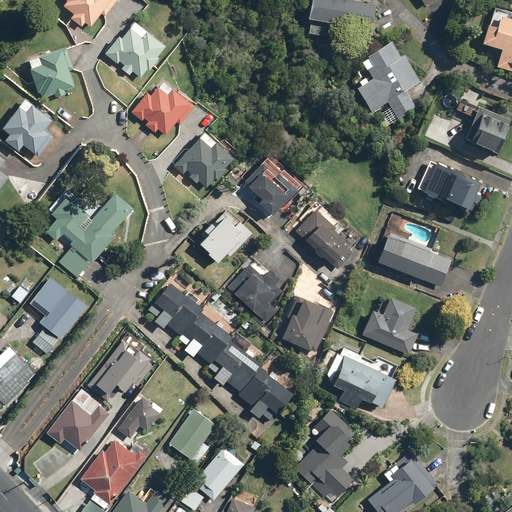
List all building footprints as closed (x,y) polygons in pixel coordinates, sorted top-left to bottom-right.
[(106,16),(117,0),(64,0),(60,5),(72,14),(69,18),(81,27),(84,23),(90,27),(101,12),(106,16)] [(376,3),(357,0),(309,0),(306,19),(310,20),(308,35),(328,38),(330,24),(371,31),(376,3)] [(487,25),(480,44),(500,50),(494,67),(511,72),(511,19),(499,15),(495,27),(487,25)] [(117,36),(104,54),(122,68),(121,69),(129,75),(132,72),(140,78),(146,70),(148,71),(158,59),(156,57),(164,47),(133,22),(120,38),(117,36)] [(400,58),(390,41),(360,59),(372,79),(356,89),(370,112),(386,102),(397,119),(416,108),(405,91),(420,82),(404,56),(400,58)] [(66,46),(26,60),(40,99),(54,94),(55,97),(65,94),(64,91),(75,87),(69,71),(74,70),(66,46)] [(146,92),(131,113),(145,124),(144,125),(154,133),(157,129),(165,135),(175,122),(178,124),(193,106),(160,81),(150,95),(146,92)] [(476,106),(459,99),(453,116),(470,122),(476,106)] [(8,134),(2,141),(17,152),(22,146),(38,158),(53,137),(44,130),(51,120),(23,100),(1,129),(8,134)] [(511,120),(478,107),(464,139),(497,153),(511,120)] [(203,132),(173,166),(182,174),(186,170),(191,174),(188,177),(195,184),(198,181),(206,188),(213,180),(214,181),(224,170),(223,169),(233,158),(203,132)] [(272,216),(300,185),(267,155),(242,183),(260,200),(257,203),(272,216)] [(0,188),(9,177),(0,170),(0,165),(4,160),(0,156),(0,188)] [(480,183),(429,160),(415,190),(467,213),(480,183)] [(59,262),(79,279),(115,235),(111,232),(132,208),(113,192),(91,218),(65,196),(50,215),(55,219),(44,232),(56,242),(60,236),(73,246),(59,262)] [(229,257),(251,233),(239,223),(241,221),(227,208),(211,225),(209,223),(199,234),(202,237),(197,243),(207,253),(206,254),(216,264),(225,253),(229,257)] [(315,209),(294,231),(336,270),(353,253),(343,244),(345,241),(333,230),(335,228),(315,209)] [(387,232),(375,263),(440,287),(450,260),(429,252),(430,248),(387,232)] [(248,265),(227,288),(265,323),(277,310),(270,303),(281,291),(274,284),(278,279),(268,269),(261,277),(248,265)] [(202,308),(168,282),(146,310),(156,317),(153,321),(162,328),(165,325),(178,335),(176,338),(186,346),(183,350),(193,357),(195,354),(209,364),(207,368),(215,374),(212,378),(222,385),(225,381),(239,392),(236,396),(251,408),(248,411),(258,419),(262,414),(271,422),(292,395),(258,369),(261,365),(229,341),(232,337),(199,312),(202,308)] [(47,356),(82,309),(73,302),(75,298),(63,289),(55,300),(41,289),(25,311),(39,321),(37,323),(44,327),(31,344),(47,356)] [(278,338),(315,353),(333,309),(296,294),(278,338)] [(371,310),(360,335),(408,355),(417,334),(406,329),(415,307),(389,296),(381,314),(371,310)] [(122,339),(85,386),(107,403),(118,389),(123,393),(130,383),(136,387),(154,364),(122,339)] [(0,409),(36,375),(8,346),(0,354),(0,409)] [(361,355),(342,347),(338,355),(341,357),(328,384),(342,391),(337,401),(356,409),(361,399),(381,408),(395,378),(358,361),(361,355)] [(80,388),(45,433),(60,444),(63,439),(80,452),(111,411),(80,388)] [(140,397),(117,429),(129,438),(138,426),(147,432),(161,412),(140,397)] [(192,408),(167,443),(190,459),(193,455),(199,459),(208,446),(202,442),(215,424),(192,408)] [(355,433),(329,409),(313,427),(318,431),(310,441),(315,446),(293,470),(324,498),(330,491),(337,497),(353,479),(341,468),(348,461),(338,452),(355,433)] [(88,497),(107,510),(146,457),(137,450),(133,455),(113,440),(104,452),(101,449),(79,480),(93,491),(88,497)] [(191,484),(212,501),(243,464),(222,446),(191,484)] [(438,485),(411,451),(381,474),(389,483),(367,500),(376,511),(397,511),(410,502),(413,505),(438,485)] [(127,490),(110,511),(159,511),(167,501),(149,488),(140,500),(127,490)] [(252,511),(254,508),(232,499),(226,511),(252,511)] [(104,511),(88,500),(79,511),(104,511)] [(511,511),(511,502),(500,511),(511,511)]
